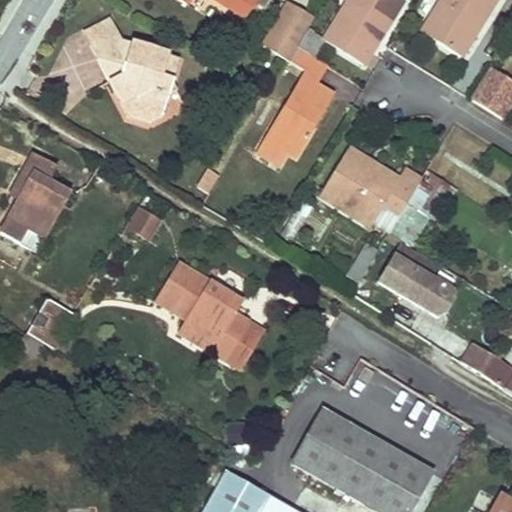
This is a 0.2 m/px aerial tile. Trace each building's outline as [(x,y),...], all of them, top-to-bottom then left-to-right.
[(191,0),(206,0),(243,22),(256,0),(174,0),(187,8),(191,0)] [(350,0),(323,44),(363,67),(403,2),(399,0),(350,0)] [(460,59),(496,0),(442,0),(422,35),(460,59)] [(282,13),(256,55),(281,71),(307,28),(282,13)] [(114,32),(108,20),(80,35),(86,47),(114,32)] [(121,44),(114,32),(86,47),(94,62),(122,71),(120,80),(108,87),(126,121),(145,127),(158,120),(164,99),(176,92),(169,81),(176,60),(121,44)] [(318,83),(327,69),(297,50),(289,64),(304,73),(318,83)] [(122,71),(94,62),(108,87),(120,80),(122,71)] [(511,85),(490,71),(470,103),(502,122),(511,106),(511,85)] [(318,83),(304,73),(299,81),(315,90),(318,83)] [(315,90),(299,81),(248,166),(257,171),(263,162),(277,170),(287,155),(297,160),(331,99),(315,90)] [(405,206),(420,183),(404,172),(398,182),(348,151),(320,199),(369,230),(372,224),(388,235),(405,206)] [(30,160),(11,190),(19,195),(0,227),(0,237),(15,247),(25,231),(40,238),(64,197),(45,186),(52,172),(30,160)] [(206,196),(216,179),(206,172),(196,189),(206,196)] [(446,188),(426,174),(420,183),(405,206),(426,220),(433,222),(441,210),(443,194),(446,188)] [(292,243),(311,211),(301,204),(281,236),(292,243)] [(388,235),(387,237),(409,250),(426,220),(405,206),(388,235)] [(138,210),(125,231),(149,246),(162,225),(138,210)] [(25,231),(15,247),(29,255),(40,238),(25,231)] [(367,268),(378,251),(366,243),(345,279),(356,286),(367,268)] [(438,269),(399,245),(375,283),(435,320),(443,316),(451,303),(451,294),(430,282),(438,269)] [(176,268),(155,304),(184,323),(180,330),(208,347),(204,352),(221,362),(244,324),(230,315),(236,305),(176,268)] [(45,302),(22,337),(42,348),(48,352),(69,317),(45,302)] [(180,330),(177,336),(204,352),(208,347),(180,330)] [(42,348),(22,337),(15,351),(34,362),(42,348)] [(511,397),(511,372),(471,346),(459,365),(511,397)] [(302,409),(276,455),(290,462),(317,416),(302,409)] [(290,462),(288,465),(371,511),(403,511),(425,473),(319,412),(317,416),(290,462)] [(469,472),(511,496),(511,451),(487,438),(469,472)] [(222,472),(199,511),(260,511),(268,499),(222,472)] [(511,511),(511,505),(498,497),(496,500),(475,489),(464,509),(451,501),(444,511),(511,511)] [(291,511),(268,499),(260,511),(291,511)]
